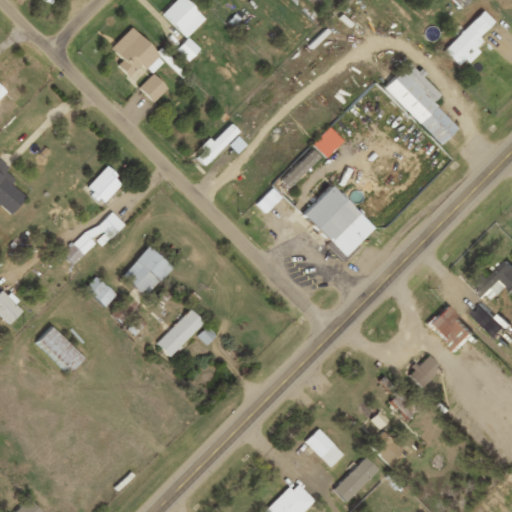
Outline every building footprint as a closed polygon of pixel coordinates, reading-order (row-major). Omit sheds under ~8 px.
[(184,38),(202,18),(182,0),(173,0),(160,15),(184,38)] [(450,0),(460,8),(467,0),(450,0)] [(491,22),(476,37),(479,40),(473,47),(477,52),(466,63),(461,58),(455,65),(440,50),(479,11),(491,22)] [(129,28),(108,48),(120,60),(115,66),(126,77),(140,65),(149,74),(161,61),(129,28)] [(174,49),(186,61),(197,49),(186,38),(174,49)] [(185,73),(159,47),(154,52),(180,78),(185,73)] [(454,128),(436,145),(380,88),(405,63),(414,72),(417,69),(423,74),(419,77),(437,95),(429,102),(454,128)] [(136,88),(151,102),(165,89),(151,74),(136,88)] [(236,132),(228,124),(209,142),(208,140),(192,156),(201,166),(236,132)] [(244,145),(236,136),(226,145),(235,154),(244,145)] [(277,179),(286,188),(317,158),(309,149),(277,179)] [(23,197),(8,184),(13,179),(3,171),(6,167),(0,162),(0,207),(9,215),(23,197)] [(101,204),(120,183),(103,167),(84,188),(101,204)] [(371,227),(342,257),(300,217),(328,187),(371,227)] [(262,213),(279,198),(270,188),(253,203),(262,213)] [(122,225),(108,211),(61,255),(70,265),(93,244),(91,242),(97,236),(103,242),(122,225)] [(119,276),(142,297),(168,268),(145,247),(119,276)] [(511,293),(511,267),(505,260),(488,277),(484,274),(475,283),(479,287),(474,292),(482,299),(487,294),(491,298),(504,285),(511,293)] [(113,295),(93,277),(82,289),(101,307),(113,295)] [(0,318),(6,325),(21,310),(1,289),(0,289),(0,318)] [(135,304),(122,294),(106,314),(119,324),(135,304)] [(468,313),(495,340),(506,328),(479,301),(468,313)] [(473,335),(445,306),(427,323),(454,352),(473,335)] [(154,344),(168,357),(201,322),(187,309),(154,344)] [(124,329),(131,336),(143,323),(136,317),(124,329)] [(214,336),(205,326),(194,336),(203,345),(214,336)] [(80,359),(49,327),(33,342),(64,375),(80,359)] [(418,388),(438,368),(425,355),(415,366),(411,362),(407,366),(411,369),(405,375),(418,388)] [(377,429),(386,420),(376,411),(368,420),(377,429)] [(302,442),(327,468),(341,455),(316,429),(302,442)] [(404,454),(380,431),(367,446),(391,469),(404,454)] [(362,457),(330,489),(342,502),(375,470),(362,457)] [(299,511),(311,501),(292,482),(262,511),(299,511)] [(11,511),(39,511),(40,511),(26,498),(11,511)]
